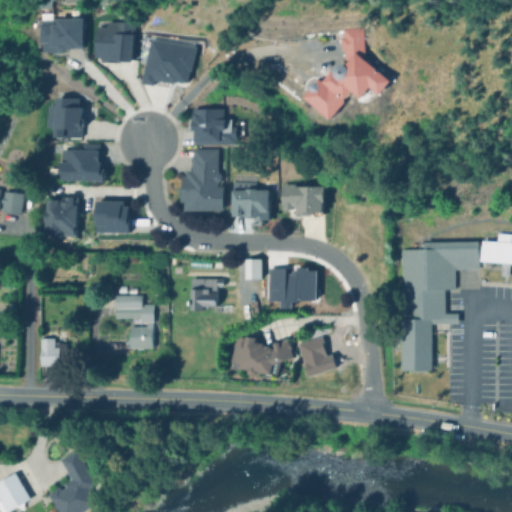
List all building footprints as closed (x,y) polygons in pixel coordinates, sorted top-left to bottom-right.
[(132,61),(133,21),(105,20),(104,26),(95,26),(94,59),(132,61)] [(331,118),(352,90),(361,97),(369,86),(380,94),(391,79),(362,57),(362,26),(340,27),(340,49),(351,49),(351,56),(346,63),(336,63),(323,80),(309,80),(309,88),(303,96),(331,118)] [(195,46),(149,38),(142,83),(154,85),(156,78),(188,83),(195,46)] [(47,127),(55,127),(54,136),(81,137),(82,98),(55,97),(54,105),(48,105),(47,127)] [(104,180),(104,161),(99,161),(99,149),(81,150),(81,144),(60,144),(60,180),(104,180)] [(224,209),(224,185),(219,185),(218,147),(190,148),(190,171),(181,171),(182,210),(224,209)] [(324,185),(281,184),(281,209),(297,209),(297,213),(324,213),(324,185)] [(270,217),(269,188),(231,189),(231,217),(270,217)] [(22,192),(3,190),(0,210),(19,213),(22,192)] [(77,197),(46,197),(45,237),(76,237),(77,197)] [(129,232),(130,201),(95,201),(95,231),(129,232)] [(480,261),(511,262),(511,226),(509,227),(509,233),(497,233),(496,240),(481,240),(480,261)] [(431,369),(430,323),(457,323),(457,311),(444,312),(443,288),(454,288),(454,268),(478,268),(477,240),(434,241),(434,248),(401,248),(402,319),(399,319),(400,370),(431,369)] [(245,278),(261,278),(260,258),(245,258),(245,278)] [(190,277),(190,307),(217,307),(217,285),(222,285),(222,277),(190,277)] [(152,347),(152,303),(141,303),(141,294),(113,294),(114,317),(128,317),(129,347),(152,347)] [(271,373),(273,362),(293,358),(289,339),(266,344),(255,342),(255,337),(242,335),(234,337),(229,368),(259,372),(261,372),(271,373)] [(39,364),(59,365),(59,356),(66,356),(66,342),(54,342),(54,338),(40,337),(39,364)] [(78,511),(97,504),(89,487),(94,485),(77,449),(59,457),(69,479),(60,483),(61,485),(48,492),(57,511),(78,511)] [(0,479),(0,511),(5,511),(30,498),(15,471),(0,479)]
